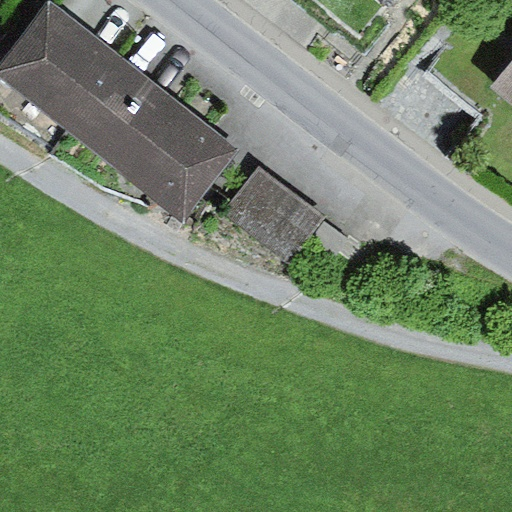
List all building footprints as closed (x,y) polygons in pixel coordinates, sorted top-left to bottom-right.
[(399,0),(374,0),(390,12),(399,0)] [(125,63),(50,5),(0,70),(0,84),(67,136),(125,63)] [(242,154),(125,63),(67,136),(184,227),(242,154)] [(511,64),(490,92),(511,109),(511,64)] [(325,218),(259,169),(222,217),(288,266),(325,218)] [(325,224),(312,242),(335,259),(348,240),(325,224)]
